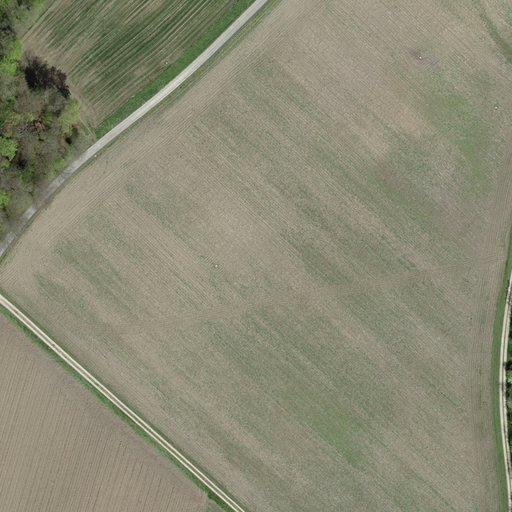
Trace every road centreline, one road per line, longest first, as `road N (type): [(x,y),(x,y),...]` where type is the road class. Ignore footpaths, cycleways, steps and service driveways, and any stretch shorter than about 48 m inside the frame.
road 1 (unclassified): [(267,0),(101,137),(0,252)]
road 2 (track): [(240,511),(0,300)]
road 3 (track): [(511,487),(502,376),(511,295)]
